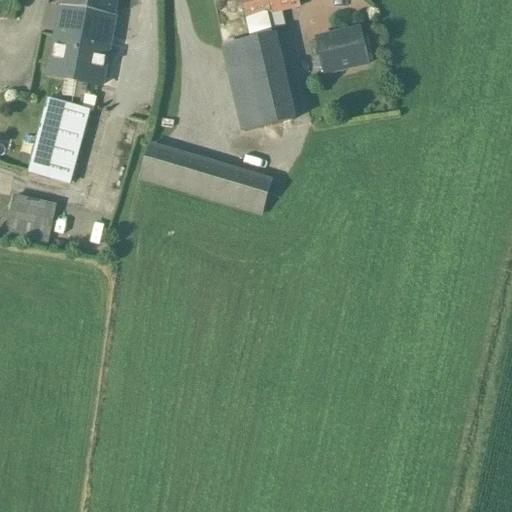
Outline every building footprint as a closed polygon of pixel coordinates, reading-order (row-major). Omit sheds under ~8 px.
[(64,0),(63,7),(62,7),(58,26),(109,36),(113,16),(112,16),(114,0),(64,0)] [(297,0),(241,0),(251,40),(224,47),(229,72),(249,68),(263,128),(291,122),(284,92),(288,91),(287,86),(283,87),(267,16),(300,8),(297,0)] [(109,36),(58,26),(48,77),(100,86),(109,36)] [(358,31),(316,41),(320,59),(315,60),(317,68),(322,67),(324,75),(366,65),(358,31)] [(87,112),(6,90),(0,114),(0,166),(68,184),(87,112)] [(271,184),(149,147),(139,180),(261,217),(271,184)] [(57,241),(63,202),(17,195),(11,234),(57,241)]
